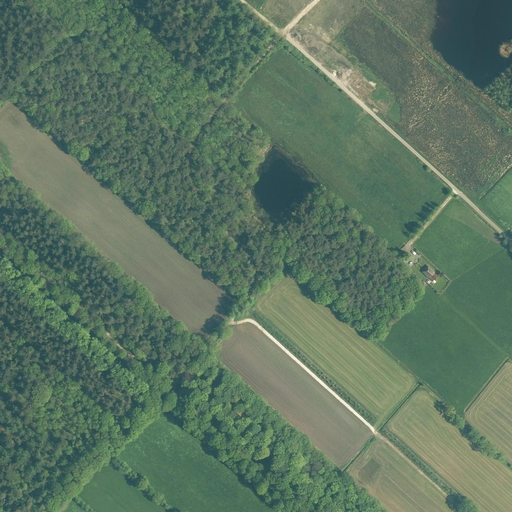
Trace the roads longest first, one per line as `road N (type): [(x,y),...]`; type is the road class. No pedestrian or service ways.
road 1 (track): [(318,0),(223,101),(190,152),(202,201),(246,253),(250,293),(178,378),(38,511)]
road 2 (unclassified): [(511,241),(287,38)]
road 3 (track): [(167,388),(0,237)]
